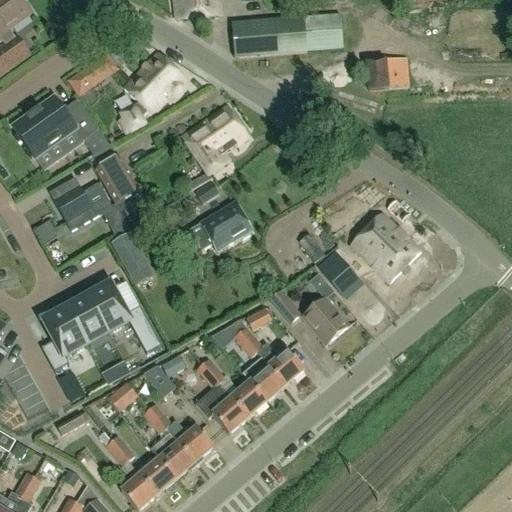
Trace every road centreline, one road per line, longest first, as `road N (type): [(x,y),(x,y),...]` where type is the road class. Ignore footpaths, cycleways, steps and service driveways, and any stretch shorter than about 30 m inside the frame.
road 1 (unclassified): [(492,263),(317,132),(110,6)]
road 2 (residential): [(196,511),(492,263)]
road 3 (residential): [(110,6),(82,48),(0,106)]
